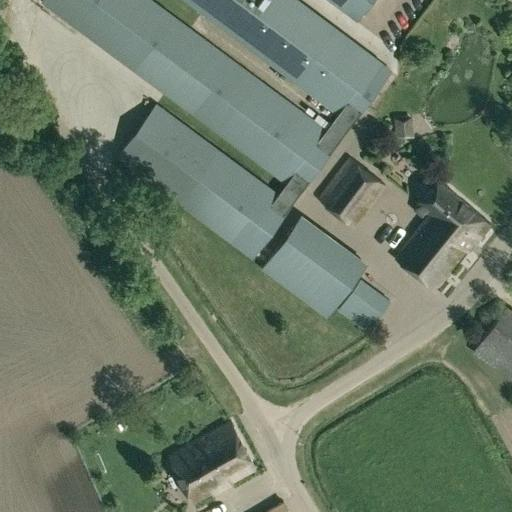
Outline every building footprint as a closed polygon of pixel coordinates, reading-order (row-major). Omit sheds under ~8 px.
[(44,0),(165,90),(301,191),(339,140),(151,0),(44,0)] [(189,0),(352,122),(391,70),(296,0),(189,0)] [(333,0),(357,17),(370,0),(333,0)] [(252,256),(293,202),(156,101),(116,155),(252,256)] [(353,224),(385,183),(350,156),(319,197),(353,224)] [(435,288),(471,241),(475,244),(489,225),(428,176),(423,177),(415,187),(416,193),(421,199),(433,209),(395,256),(420,276),(435,288)] [(328,312),(359,269),(294,223),(263,265),(328,312)] [(368,330),(391,298),(361,276),(338,308),(368,330)] [(511,376),(511,324),(498,315),(473,349),(511,376)] [(232,420),(197,440),(222,485),(257,465),(232,420)] [(197,440),(171,455),(194,501),(222,485),(197,440)] [(264,511),(291,511),(284,500),(264,511)]
